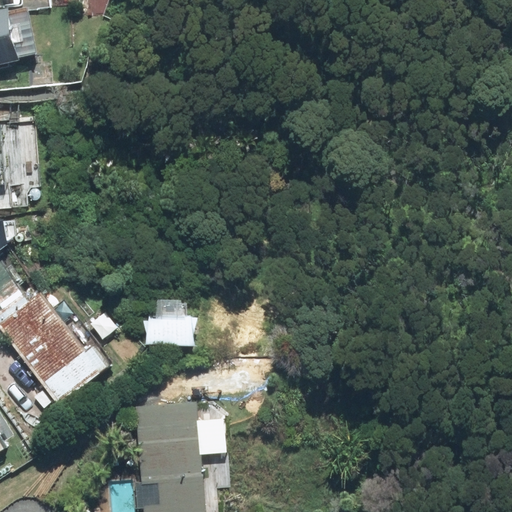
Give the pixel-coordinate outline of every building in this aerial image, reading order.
[(0,68),(29,63),(18,10),(0,13),(0,68)] [(10,105),(0,106),(0,200),(9,199),(8,193),(32,189),(22,126),(14,127),(10,105)] [(0,253),(0,333),(8,327),(66,407),(115,372),(100,351),(93,356),(49,297),(38,305),(0,253)] [(202,321),(202,320),(164,318),(161,324),(150,324),(155,338),(152,347),(205,349),(203,335),(209,321),(202,321)] [(212,511),(205,431),(237,428),(235,402),(141,410),(149,511),(212,511)]
